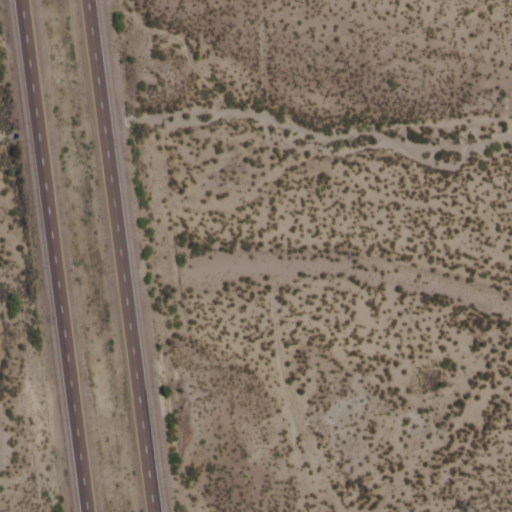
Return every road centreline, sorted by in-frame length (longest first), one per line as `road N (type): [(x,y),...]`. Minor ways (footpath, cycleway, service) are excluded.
road 1 (motorway): [(16,0),(82,511)]
road 2 (motorway): [(149,511),(84,0)]
